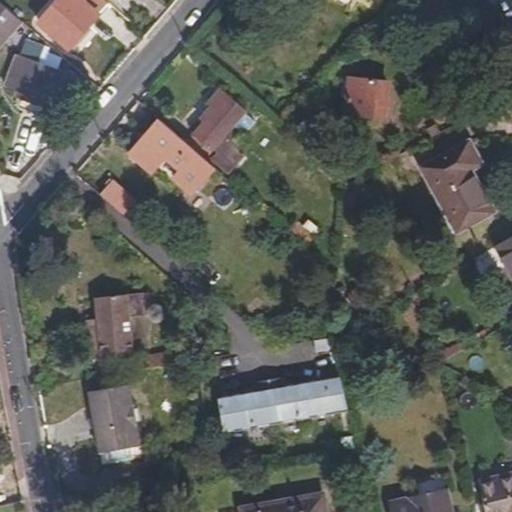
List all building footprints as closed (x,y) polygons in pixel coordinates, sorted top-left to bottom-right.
[(0,0),(0,22),(11,9),(0,0)] [(70,48),(110,3),(106,0),(60,0),(41,22),(70,48)] [(0,43),(22,19),(11,9),(0,22),(0,43)] [(33,45),(28,59),(62,72),(66,61),(51,56),(53,52),(33,45)] [(28,59),(15,55),(6,83),(20,89),(18,96),(49,106),(62,72),(28,59)] [(386,117),(390,82),(352,79),(349,114),(386,117)] [(210,102),(214,106),(218,109),(228,98),(220,91),(210,102)] [(206,122),(188,143),(198,151),(198,150),(229,177),(248,156),(226,137),(234,127),(244,136),(256,123),(228,98),(218,109),(214,106),(202,118),(206,122)] [(188,143),(164,121),(135,155),(154,173),(169,157),(186,171),(179,179),(198,196),(219,171),(198,151),(188,143)] [(481,165),(469,143),(421,170),(457,232),(492,212),(469,171),(481,165)] [(114,181),(103,194),(126,214),(137,201),(114,181)] [(316,236),(321,230),(309,220),(303,226),(316,236)] [(314,240),(299,227),(292,235),(307,248),(314,240)] [(161,246),(187,268),(195,260),(169,237),(161,246)] [(511,237),(497,246),(511,273),(511,237)] [(141,315),(137,293),(92,301),(95,322),(84,323),(89,355),(99,354),(100,357),(133,351),(128,318),(141,315)] [(317,352),(335,348),(332,337),(314,340),(317,352)] [(146,358),(148,368),(149,370),(185,364),(183,351),(146,358)] [(226,434),(349,413),(341,376),(285,385),(284,378),(254,383),(255,389),(219,395),(226,434)] [(140,432),(132,383),(91,390),(99,439),(110,437),(112,449),(132,446),(130,433),(140,432)] [(487,511),(511,511),(511,475),(481,482),(487,511)] [(451,511),(446,491),(392,504),(393,511),(451,511)] [(321,511),(319,497),(244,510),(243,511),(321,511)]
